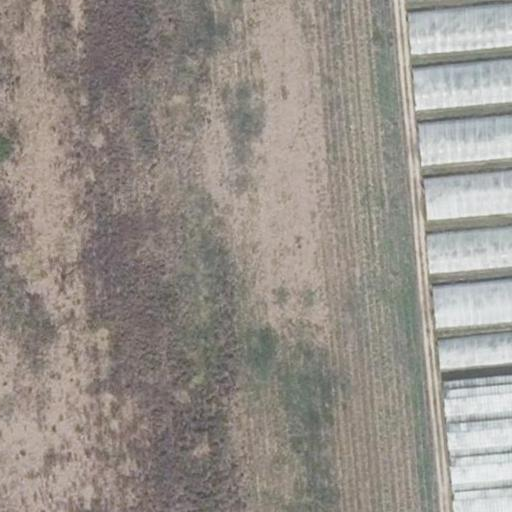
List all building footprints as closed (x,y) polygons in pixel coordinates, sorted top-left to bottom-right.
[(511,2),(408,11),(412,56),(511,47),(511,2)] [(419,115),(511,104),(511,57),(414,68),(419,115)] [(511,114),(419,124),(423,167),(511,158),(511,114)] [(511,170),(424,179),(427,220),(511,212),(511,170)] [(511,226),(427,234),(429,274),(511,266),(511,226)] [(511,322),(511,277),(432,285),(436,330),(511,322)] [(511,332),(438,339),(441,369),(511,362),(511,332)] [(511,511),(511,376),(443,383),(455,511),(511,511)]
